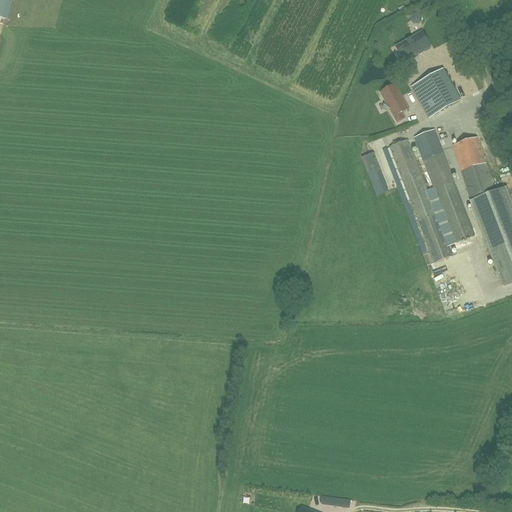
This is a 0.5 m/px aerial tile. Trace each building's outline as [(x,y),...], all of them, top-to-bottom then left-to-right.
[(9,0),(0,0),(0,18),(4,19),(9,0)] [(430,47),(422,32),(395,47),(399,54),(406,51),(410,59),(430,47)] [(443,70),(417,85),(434,116),(460,101),(443,70)] [(391,122),(406,116),(396,90),(381,95),(391,122)] [(414,138),(435,190),(427,193),(407,141),(389,147),(413,208),(434,263),(452,256),(448,247),(456,244),(475,237),(433,131),(414,138)] [(453,146),(470,199),(494,191),(477,138),(453,146)] [(379,196),(391,192),(378,152),(366,157),(379,196)] [(470,202),(502,287),(511,283),(511,203),(506,188),(470,202)] [(322,497),(322,503),(338,505),(338,499),(322,497)]
